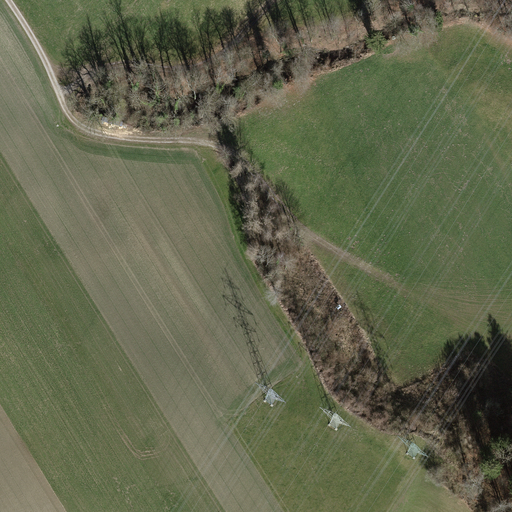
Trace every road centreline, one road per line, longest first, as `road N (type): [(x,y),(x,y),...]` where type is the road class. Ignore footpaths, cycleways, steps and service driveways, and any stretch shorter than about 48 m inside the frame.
road 1 (track): [(62,90),(77,123),(242,155),(268,201),(296,228),(389,278)]
road 2 (track): [(62,90),(106,72),(190,71),(221,57),(274,0)]
